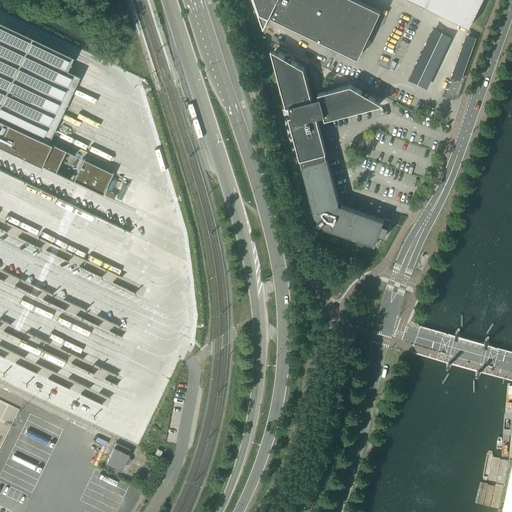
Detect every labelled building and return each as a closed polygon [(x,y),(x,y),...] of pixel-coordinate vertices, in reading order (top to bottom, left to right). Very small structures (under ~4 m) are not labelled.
[(254,0),(264,27),(269,16),(340,49),(352,55),(358,58),(372,29),(378,16),(380,11),(363,2),(359,0),(254,0)] [(415,0),(470,26),(482,0),(415,0)] [(0,145),(55,172),(65,150),(57,146),(44,140),(44,138),(51,125),(57,112),(68,88),(72,90),(79,76),(66,70),(71,59),(72,57),(24,34),(0,22),(0,145)] [(300,159),(325,153),(326,152),(317,116),(324,114),(325,120),(326,119),(336,117),(336,116),(346,114),(347,114),(357,111),(367,109),(368,108),(378,106),(378,105),(379,101),(378,101),(376,99),(369,96),(368,90),(362,92),(350,85),(318,93),(319,97),(312,99),(304,68),(292,61),(290,55),(285,57),(276,52),(276,51),(275,51),(272,54),(275,64),(275,65),(278,75),(277,75),(278,75),(280,85),(281,86),(283,96),(286,106),(286,107),(290,106),(292,115),(288,116),(300,159)] [(335,147),(327,148),(330,159),(337,158),(335,147)] [(325,153),(300,159),(302,165),(315,216),(318,219),(317,222),(320,225),(323,224),(326,228),(375,245),(379,235),(385,237),(388,226),(383,225),(385,220),(342,205),(342,204),(339,201),(339,202),(327,159),(326,156),(325,153)] [(83,160),(74,178),(73,180),(72,179),(72,180),(73,180),(95,191),(102,194),(103,192),(107,183),(111,175),(112,173),(90,162),(82,158),(82,159),(83,160)] [(448,371),(451,365),(460,336),(459,330),(459,329),(458,329),(454,335),(446,363),(446,370),(446,371),(447,371),(448,371)] [(477,379),(481,373),(489,345),(489,338),(489,337),(488,337),(487,337),(487,338),(484,343),(475,372),(475,379),(476,379),(476,380),(477,380),(477,379)] [(105,464),(113,467),(113,466),(121,470),(124,463),(126,464),(128,464),(129,463),(130,461),(130,459),(129,458),(128,457),(129,454),(127,454),(130,449),(115,443),(105,464)] [(511,511),(511,466),(502,511),(511,511)]
